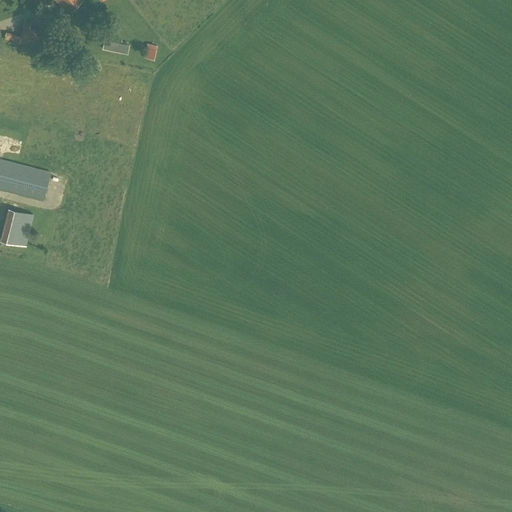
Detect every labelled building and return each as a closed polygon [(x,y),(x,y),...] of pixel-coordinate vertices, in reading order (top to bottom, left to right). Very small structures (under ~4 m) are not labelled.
[(80,0),(55,0),(68,12),(80,0)] [(19,42),(38,46),(43,26),(23,21),(20,34),(6,31),(4,39),(19,42)] [(104,40),(103,48),(127,53),(129,45),(104,40)] [(144,56),(154,58),(157,45),(147,44),(144,56)] [(8,132),(8,137),(2,136),(0,150),(23,153),(26,134),(8,132)] [(0,187),(44,199),(51,172),(0,158),(0,187)] [(0,240),(25,246),(33,214),(8,207),(0,240)]
